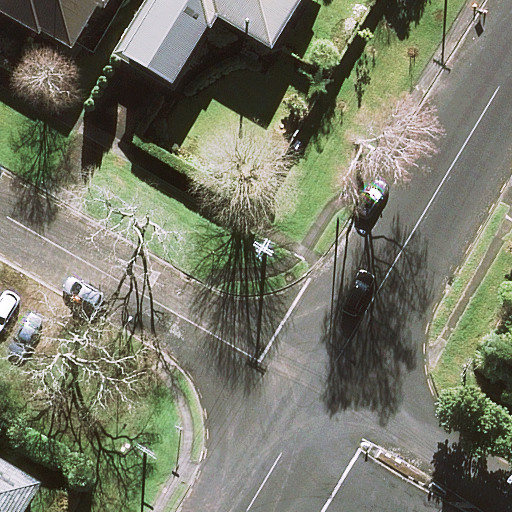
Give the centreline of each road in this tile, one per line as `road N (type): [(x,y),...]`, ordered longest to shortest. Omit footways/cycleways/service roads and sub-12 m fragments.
road 1 (residential): [(312,402),(511,67)]
road 2 (residential): [(312,402),(258,360),(0,214)]
road 3 (unclassified): [(481,511),(312,402)]
road 4 (residential): [(247,511),(312,402)]
